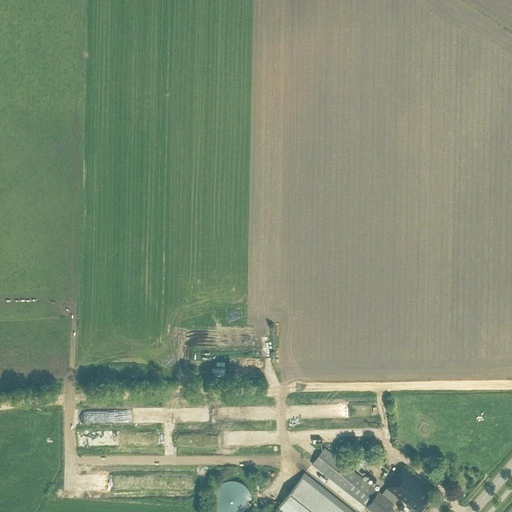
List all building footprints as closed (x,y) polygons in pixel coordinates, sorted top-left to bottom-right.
[(262,370),(261,358),(251,359),(252,371),(262,370)] [(211,361),(211,373),(228,373),(228,361),(211,361)] [(244,443),(246,431),(239,430),(237,442),(244,443)] [(195,443),(236,443),(236,432),(195,432),(195,443)] [(411,511),(420,511),(424,508),(423,507),(437,490),(405,465),(383,492),(324,447),(312,463),(376,511),(386,511),(399,496),(412,506),(409,510),(411,511)] [(355,454),(350,464),(362,471),(368,460),(355,454)] [(356,511),(304,471),(274,509),(277,511),(356,511)] [(217,511),(219,511),(244,511),(249,506),(251,497),(249,488),(243,481),(234,478),(224,479),(217,485),(213,493),(213,503),(217,511)]
